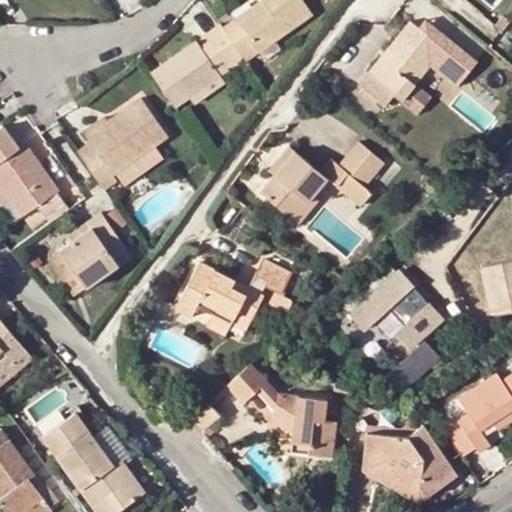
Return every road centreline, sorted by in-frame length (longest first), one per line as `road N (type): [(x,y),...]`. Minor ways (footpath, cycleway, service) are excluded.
road 1 (unknown): [(371,0),(95,377)]
road 2 (residential): [(0,255),(110,396),(221,511)]
road 3 (residential): [(0,35),(123,39),(172,0)]
